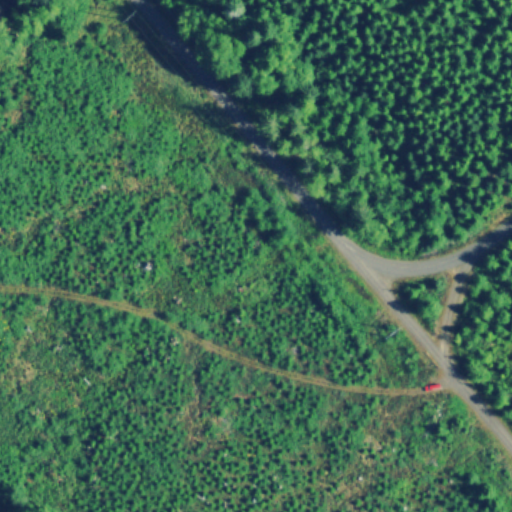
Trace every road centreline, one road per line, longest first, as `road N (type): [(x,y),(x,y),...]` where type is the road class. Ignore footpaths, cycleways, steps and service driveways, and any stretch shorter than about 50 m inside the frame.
road 1 (residential): [(156,0),(347,252),(511,442)]
road 2 (residential): [(347,252),(411,266),(482,242),(511,218)]
road 3 (residential): [(439,358),(444,310),(482,242)]
